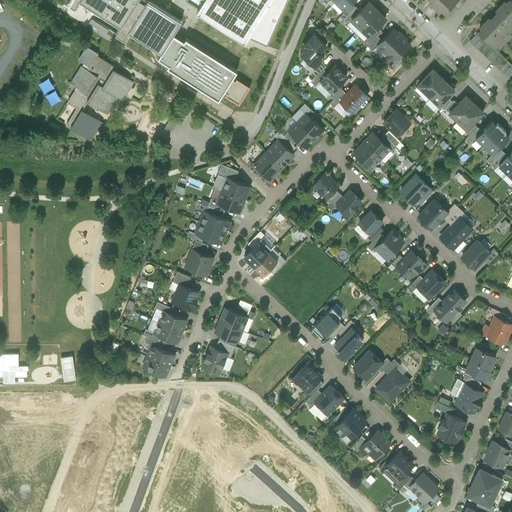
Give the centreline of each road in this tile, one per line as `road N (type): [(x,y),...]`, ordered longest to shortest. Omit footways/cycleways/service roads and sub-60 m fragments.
road 1 (residential): [(235,269),(432,467),(452,471)]
road 2 (residential): [(332,159),(404,217),(470,289),(511,310)]
road 3 (residential): [(310,0),(254,129),(210,143),(182,135)]
road 4 (track): [(374,511),(244,387)]
road 5 (residential): [(332,159),(321,148),(239,233),(230,246),(235,269)]
road 6 (residential): [(443,42),(332,159)]
road 7 (track): [(101,386),(244,387)]
road 8 (residential): [(173,385),(207,301),(235,269)]
road 9 (residential): [(130,511),(173,385)]
road 10 (residential): [(452,471),(511,355)]
